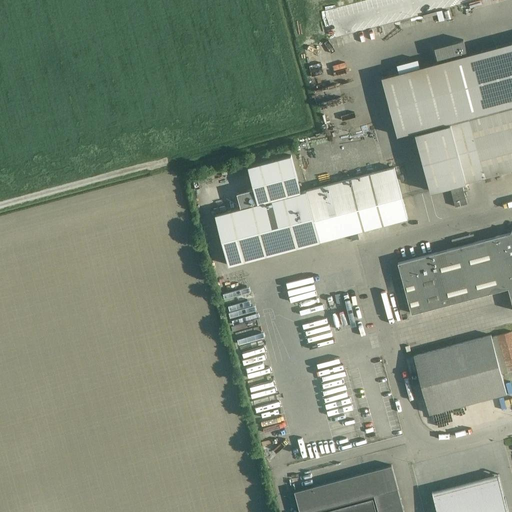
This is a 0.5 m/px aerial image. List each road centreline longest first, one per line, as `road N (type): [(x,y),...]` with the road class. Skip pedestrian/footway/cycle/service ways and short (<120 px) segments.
road 1 (residential): [(363,251),(266,276),(315,454)]
road 2 (residential): [(414,436),(363,251)]
road 3 (residential): [(414,436),(277,472),(288,511)]
road 4 (track): [(165,168),(150,163),(0,204)]
road 5 (residential): [(363,251),(511,212)]
